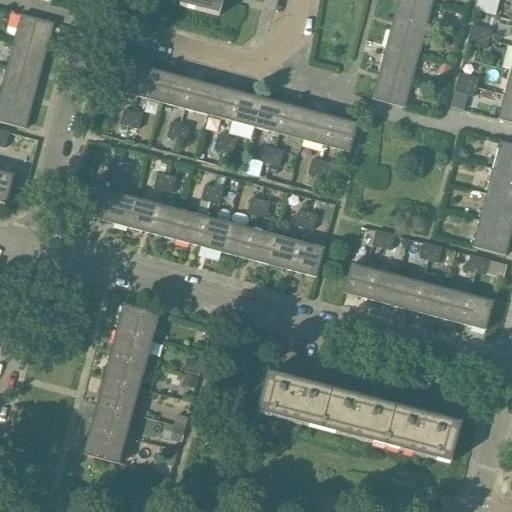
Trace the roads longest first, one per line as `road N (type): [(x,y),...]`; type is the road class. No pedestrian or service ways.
road 1 (residential): [(511,374),(32,248)]
road 2 (residential): [(90,22),(248,65),(289,33),(296,0)]
road 3 (residential): [(32,248),(90,22)]
road 4 (residential): [(475,511),(511,374)]
road 5 (residential): [(0,366),(32,248)]
